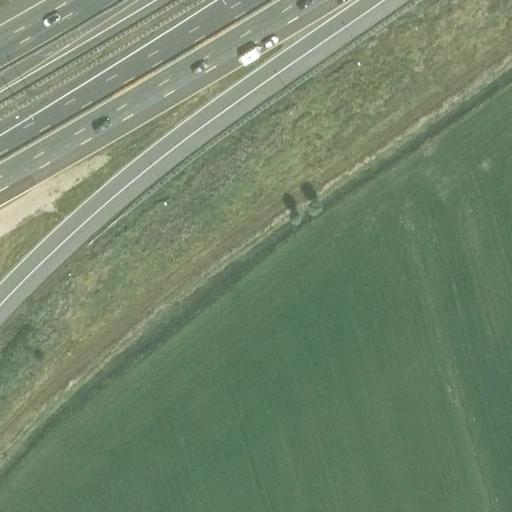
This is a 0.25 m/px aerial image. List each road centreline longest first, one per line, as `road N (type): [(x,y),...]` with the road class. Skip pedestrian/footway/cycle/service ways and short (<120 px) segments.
road 1 (motorway): [(0,296),(148,159),(372,0)]
road 2 (motorway): [(0,158),(269,0)]
road 3 (motorway): [(110,0),(0,63)]
